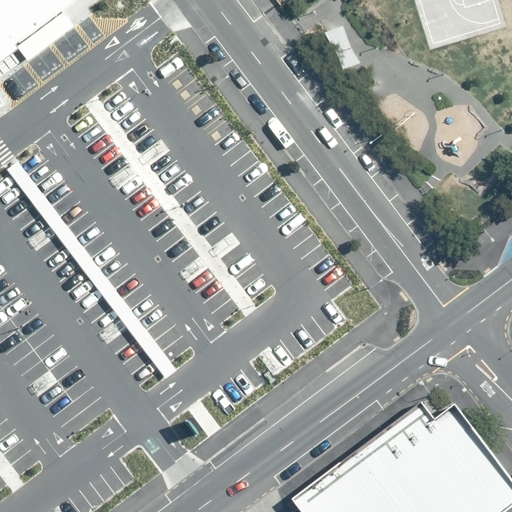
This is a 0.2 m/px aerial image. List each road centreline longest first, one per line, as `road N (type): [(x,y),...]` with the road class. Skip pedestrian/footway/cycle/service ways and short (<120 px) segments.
road 1 (residential): [(212,0),(454,322)]
road 2 (residential): [(454,322),(199,511)]
